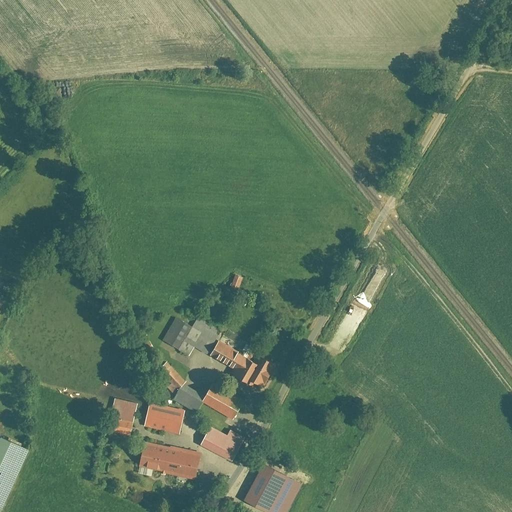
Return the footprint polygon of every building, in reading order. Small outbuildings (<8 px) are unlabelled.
[(233,275),(228,288),(236,291),(241,278),(233,275)] [(349,341),(368,299),(357,294),(336,342),(341,344),(343,338),(349,341)] [(179,352),(184,343),(205,356),(219,333),(198,320),(191,331),(175,321),(162,341),(179,352)] [(245,350),(241,357),(216,343),(209,357),(233,371),(231,375),(259,391),(274,366),(245,350)] [(210,384),(203,395),(182,384),(184,382),(167,364),(157,373),(176,393),(172,399),(195,412),(201,402),(230,419),(241,402),(210,384)] [(149,403),(143,426),(178,435),(183,412),(149,403)] [(112,407),(105,431),(129,437),(135,413),(112,407)] [(211,423),(198,446),(229,462),(241,439),(211,423)] [(0,506),(25,450),(0,439),(0,506)] [(141,444),(136,467),(194,480),(200,457),(141,444)] [(261,466),(241,502),(259,511),(286,511),(300,487),(261,466)]
